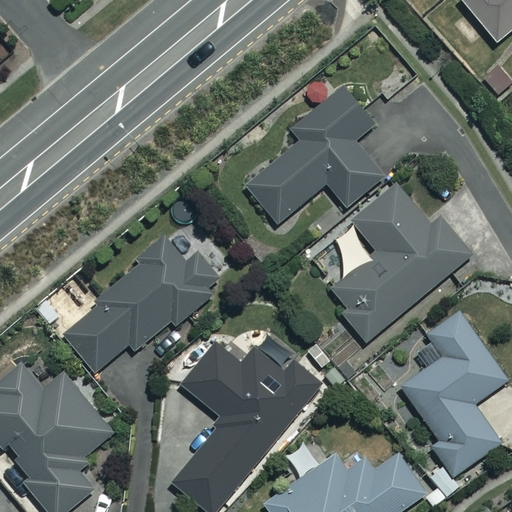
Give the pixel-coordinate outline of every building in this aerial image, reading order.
[(511,0),(462,0),(460,1),(494,43),(511,28),(511,0)] [(357,140),(372,129),(341,90),(291,131),(300,143),(245,188),(275,225),(325,185),(343,208),(450,121),(423,87),(379,122),(383,127),(361,145),(357,140)] [(344,311),(341,314),(364,342),(470,256),(439,218),(428,226),(396,187),(351,223),(376,254),(355,270),(333,243),(311,260),(332,286),(327,290),(344,311)] [(190,270),(166,242),(97,303),(99,306),(64,337),(95,373),(128,344),(135,352),(172,320),(176,325),(217,289),(196,265),(190,270)] [(425,336),(430,343),(411,356),(423,372),(401,388),(439,442),(431,447),(452,477),(499,444),(471,404),(504,380),(456,313),(425,336)] [(241,367),(215,345),(179,390),(219,421),(168,484),(203,511),(221,511),(322,386),(293,364),(284,375),(254,351),(241,367)] [(0,447),(26,481),(23,484),(45,511),(65,511),(92,492),(72,467),(112,435),(62,372),(40,390),(21,366),(0,383),(0,447)] [(399,511),(426,493),(399,454),(373,473),(363,459),(347,471),(336,455),(264,506),(268,511),(399,511)]
